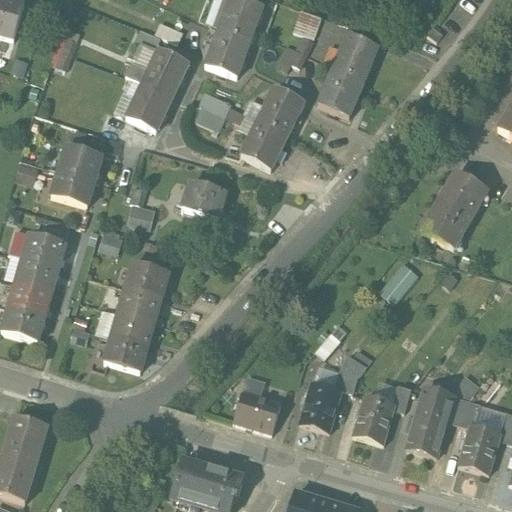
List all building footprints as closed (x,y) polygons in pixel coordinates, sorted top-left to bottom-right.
[(263,12),(233,1),(220,36),(250,47),(263,12)] [(24,10),(0,2),(0,41),(13,46),(24,10)] [(302,15),(295,36),(315,43),(323,22),(302,15)] [(182,36),(160,25),(155,35),(178,45),(182,36)] [(436,48),(442,40),(438,37),(432,32),(427,40),(436,48)] [(143,47),(155,53),(160,43),(141,33),(135,44),(143,47)] [(250,47),(220,36),(206,71),(236,82),(250,47)] [(377,52),(348,40),(334,74),(363,86),(377,52)] [(313,46),(304,41),(297,55),(307,60),(313,46)] [(67,42),(61,56),(70,60),(76,46),(67,42)] [(291,67),(297,55),(290,51),(283,64),(291,67)] [(188,68),(159,55),(149,75),(132,68),(126,81),(143,89),(172,102),(188,68)] [(300,72),(307,60),(297,55),(291,67),(300,72)] [(70,60),(61,56),(55,70),(65,74),(70,60)] [(363,86),(334,74),(319,109),(349,122),(363,86)] [(172,102),(143,89),(126,123),(155,136),(172,102)] [(303,107),(275,93),(257,127),(287,141),(303,107)] [(203,112),(224,122),(230,108),(206,97),(200,110),(203,112)] [(218,136),(224,122),(203,112),(197,127),(218,136)] [(511,112),(497,135),(511,144),(511,112)] [(287,141),(257,127),(240,160),(270,174),(287,141)] [(101,162),(65,151),(58,176),(94,187),(101,162)] [(19,168),(13,187),(31,192),(37,173),(19,168)] [(94,187),(58,176),(51,201),(87,212),(94,187)] [(486,197),(455,178),(421,236),(453,255),(454,254),(453,253),(460,240),(461,241),(462,240),(461,239),(476,212),(477,213),(478,211),(477,210),(484,197),(486,198),(486,197)] [(225,199),(189,188),(182,213),(218,223),(225,199)] [(134,191),(132,199),(143,202),(145,195),(134,191)] [(143,202),(132,199),(130,207),(141,210),(143,202)] [(26,216),(6,210),(0,229),(0,231),(20,237),(26,216)] [(153,216),(130,211),(125,232),(149,237),(153,216)] [(65,249),(29,239),(22,264),(58,274),(65,249)] [(120,244),(102,239),(96,255),(115,261),(120,244)] [(58,274),(22,264),(15,288),(51,298),(58,274)] [(380,295),(397,308),(421,277),(405,264),(380,295)] [(168,279),(132,269),(125,294),(161,304),(168,279)] [(51,298),(15,288),(8,312),(44,322),(51,298)] [(161,304),(125,294),(118,318),(154,328),(161,304)] [(44,322),(8,312),(1,337),(37,347),(44,322)] [(154,328),(118,318),(111,342),(147,352),(154,328)] [(147,352),(111,342),(103,367),(139,377),(147,352)] [(367,371),(350,360),(344,369),(337,394),(354,398),(360,381),(367,371)] [(458,394),(472,403),(482,388),(468,379),(458,394)] [(341,398),(311,390),(301,429),(331,437),(341,398)] [(393,410),(395,411),(393,417),(405,421),(411,399),(413,395),(399,392),(393,410)] [(455,403),(425,395),(421,401),(406,452),(438,461),(448,427),(455,403)] [(281,409),(243,397),(235,427),(273,439),(281,409)] [(393,410),(365,402),(353,440),(383,450),(393,417),(395,411),(393,410)] [(455,402),(455,403),(448,427),(458,431),(463,413),(466,409),(468,406),(455,402)] [(480,413),(466,409),(463,413),(458,431),(458,432),(469,435),(470,433),(474,435),(480,413)] [(498,442),(501,443),(500,446),(510,448),(511,442),(511,421),(505,419),(498,442)] [(47,432),(15,422),(0,468),(0,498),(24,506),(47,432)] [(474,435),(470,433),(469,435),(458,470),(490,479),(500,446),(501,443),(498,442),(474,435)] [(243,483),(182,466),(170,506),(194,511),(231,511),(233,506),(237,507),(243,483)] [(142,492),(138,500),(157,509),(161,501),(142,492)] [(337,511),(294,499),(290,511),(337,511)] [(138,503),(132,511),(155,511),(156,511),(138,503)]
